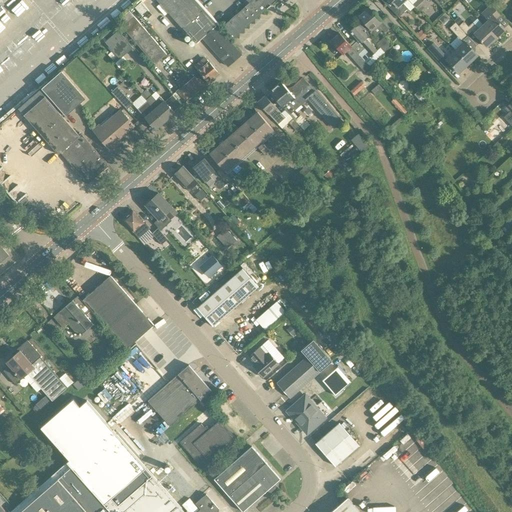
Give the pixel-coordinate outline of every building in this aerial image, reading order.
[(202,38),(228,66),(240,55),(215,26),(217,25),(192,0),(156,0),(181,30),(190,21),(204,37),(202,38)] [(246,0),(249,3),(222,27),(233,39),(276,0),(246,0)] [(389,0),(394,4),(389,8),(398,18),(407,9),(403,4),(406,0),(389,0)] [(141,2),(135,7),(142,16),(148,11),(141,2)] [(490,5),(481,14),(487,20),(482,25),(495,39),(495,38),(505,29),(504,28),(496,20),(501,16),(490,5)] [(368,8),(358,17),(362,21),(359,23),(369,34),(372,31),(378,26),(382,31),(384,33),(388,29),(381,22),(368,8)] [(155,65),(167,55),(134,17),(123,27),(155,65)] [(463,22),(458,26),(467,36),(472,32),(473,33),(483,44),(486,47),(495,39),(482,25),(478,29),(476,28),(472,23),(468,27),(463,22)] [(359,23),(349,32),(357,41),(351,46),(366,63),(372,58),(373,57),(372,56),(377,51),(366,39),(370,35),(369,34),(359,23)] [(454,23),(449,28),(458,37),(461,41),(463,40),(467,36),(458,26),(455,23),(454,23)] [(104,37),(107,41),(117,32),(113,28),(104,37)] [(118,31),(117,32),(107,41),(105,42),(118,57),(120,59),(133,48),(118,31)] [(339,33),(330,41),(343,55),(346,52),(360,68),(366,74),(371,69),(369,66),(366,63),(351,46),(339,33)] [(384,37),(377,44),(385,52),(392,46),(384,37)] [(458,37),(450,44),(455,50),(453,51),(467,65),(477,56),(474,53),(463,40),(461,41),(458,37)] [(433,43),(427,49),(446,68),(451,64),(454,68),(459,73),(467,65),(453,51),(447,57),(433,43)] [(201,62),(195,67),(208,83),(209,83),(210,84),(215,79),(214,78),(219,74),(206,59),(202,63),(201,62)] [(66,116),(85,99),(61,71),(42,88),(66,116)] [(190,80),(185,75),(176,83),(181,88),(180,88),(189,99),(205,86),(198,78),(197,79),(195,76),(190,80)] [(334,115),(309,85),(303,79),(289,92),(280,82),(269,92),(288,113),(290,116),(308,100),(327,121),(334,115)] [(361,82),(350,92),(354,96),(365,86),(361,82)] [(379,85),(371,91),(375,96),(383,90),(379,85)] [(127,110),(133,104),(118,87),(111,93),(127,110)] [(141,94),(147,101),(164,121),(174,113),(160,97),(156,100),(147,89),(141,94)] [(79,136),(45,97),(39,90),(17,108),(58,155),(60,153),(86,182),(107,164),(81,134),(79,136)] [(419,90),(415,95),(419,100),(424,95),(419,90)] [(279,111),(265,96),(263,97),(261,97),(259,99),(259,101),(257,102),(278,125),(286,118),(279,111)] [(394,98),(391,101),(404,115),(407,112),(394,98)] [(155,129),(164,121),(147,101),(138,109),(155,129)] [(110,150),(120,141),(118,139),(133,125),(120,111),(101,127),(103,129),(96,135),(110,150)] [(226,173),(273,131),(257,112),(209,154),(226,173)] [(302,128),(295,119),(294,118),(289,123),(297,132),(302,128)] [(265,156),(270,151),(263,143),(258,148),(265,156)] [(297,183),(314,168),(296,147),(290,153),(303,168),(292,178),(297,183)] [(347,156),(352,162),(358,157),(353,151),(347,156)] [(209,187),(215,182),(213,180),(218,177),(214,172),(214,171),(204,159),(193,168),(209,187)] [(198,184),(182,167),(181,169),(179,169),(178,170),(178,171),(174,175),(189,192),(198,184)] [(332,168),(324,175),(330,181),(337,175),(332,168)] [(469,183),(465,189),(471,192),(475,186),(469,183)] [(479,191),(472,196),(476,202),(484,197),(479,191)] [(252,207),(248,203),(249,201),(242,193),(233,200),(241,209),(243,207),(247,211),(252,207)] [(170,218),(176,213),(158,194),(146,205),(159,219),(166,213),(170,218)] [(143,224),(132,212),(123,219),(133,232),(139,239),(150,229),(144,223),(143,224)] [(511,216),(503,223),(511,233),(511,231),(511,216)] [(151,234),(154,237),(161,245),(167,240),(157,229),(151,234)] [(221,233),(231,245),(232,244),(236,241),(226,229),(221,233)] [(227,249),(231,245),(221,233),(217,237),(227,249)] [(0,263),(9,256),(0,245),(0,263)] [(209,277),(222,266),(213,256),(200,267),(209,277)] [(214,327),(259,287),(243,268),(198,308),(214,327)] [(90,309),(98,319),(125,350),(153,325),(110,276),(82,300),(85,303),(90,309)] [(81,335),(98,319),(82,300),(78,296),(53,317),(63,328),(67,324),(77,335),(78,335),(80,337),(81,335)] [(280,298),(257,319),(266,330),(290,309),(280,298)] [(289,328),(296,335),(300,331),(294,324),(289,328)] [(51,337),(55,333),(50,327),(45,332),(51,337)] [(277,384),(290,399),(321,373),(320,372),(332,362),(314,340),(301,351),(307,357),(277,384)] [(51,401),(66,389),(67,388),(55,374),(40,357),(41,356),(27,341),(16,351),(18,353),(6,363),(9,366),(3,371),(16,384),(28,373),(51,401)] [(267,356),(260,348),(250,357),(256,364),(254,367),(263,378),(279,364),(269,353),(267,356)] [(211,391),(188,365),(147,401),(170,426),(211,391)] [(336,397),(351,383),(338,368),(322,381),(336,397)] [(386,422),(397,411),(382,395),(371,405),(386,422)] [(307,435),(326,419),(306,396),(288,412),(307,435)] [(82,407),(81,407),(75,400),(43,428),(70,460),(9,511),(20,511),(72,468),(104,504),(145,468),(89,401),(82,407)] [(235,438),(219,420),(207,431),(201,424),(179,443),(199,464),(206,458),(209,462),(235,438)] [(336,467),(359,446),(340,424),(316,444),(336,467)] [(242,511),(280,479),(251,446),(214,479),(242,511)] [(471,511),(460,498),(462,497),(441,473),(433,480),(428,473),(436,466),(432,462),(407,482),(417,494),(419,492),(435,511),(471,511)] [(110,511),(104,504),(72,468),(20,511),(110,511)] [(110,511),(183,511),(145,468),(104,504),(110,511)] [(187,511),(185,511),(218,511),(218,509),(206,494),(195,504),(200,509),(196,511),(187,511)] [(331,511),(359,511),(348,499),(331,511)]
